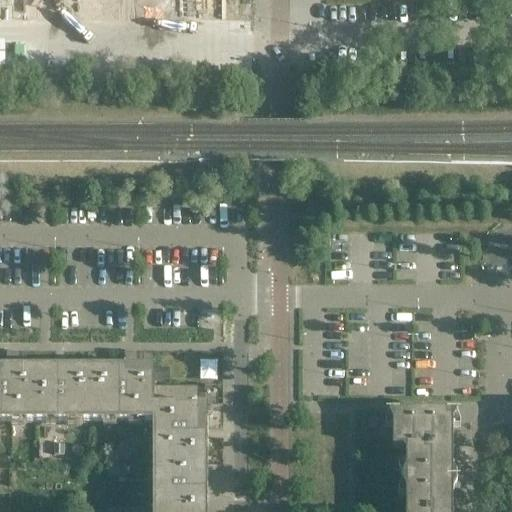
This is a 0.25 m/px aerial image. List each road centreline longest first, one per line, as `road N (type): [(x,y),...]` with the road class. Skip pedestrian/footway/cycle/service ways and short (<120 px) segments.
road 1 (residential): [(30,33),(511,34)]
road 2 (residential): [(237,302),(0,301)]
road 3 (residential): [(496,300),(280,297)]
road 4 (residential): [(240,511),(237,302)]
road 5 (residential): [(462,511),(462,424),(496,403)]
